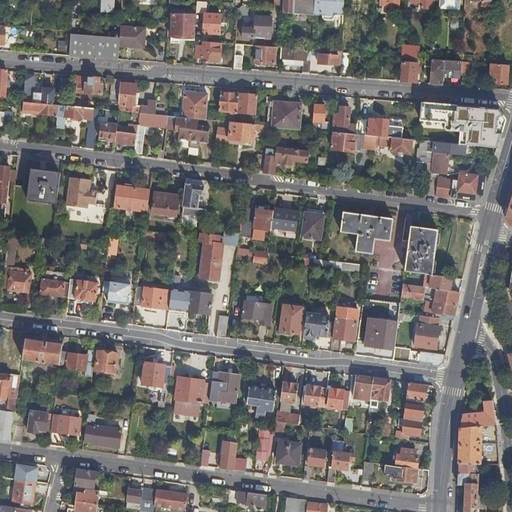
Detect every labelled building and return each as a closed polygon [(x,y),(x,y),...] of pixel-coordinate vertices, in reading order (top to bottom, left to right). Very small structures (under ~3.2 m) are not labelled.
[(315,0),(284,0),(283,15),(314,17),(315,0)] [(315,0),(314,17),(323,17),(322,19),(324,22),(332,22),(334,21),(335,21),(335,15),(344,15),(344,0),(315,0)] [(435,9),(435,0),(409,0),(410,2),(419,3),(419,2),(421,2),(421,8),(435,9)] [(460,10),(460,0),(439,0),(439,9),(460,10)] [(275,6),(267,5),(267,16),(280,16),(281,6),(275,6)] [(204,33),(220,34),(221,15),(205,14),(204,33)] [(195,38),(196,15),(172,15),(172,37),(195,38)] [(271,37),(272,18),(255,17),(255,28),(243,28),(243,38),(254,39),(254,36),(271,37)] [(71,27),(69,56),(118,60),(119,46),(119,44),(120,38),(76,35),(76,27),(71,27)] [(120,27),(120,38),(119,44),(131,44),(131,47),(145,48),(146,29),(120,27)] [(219,60),(220,44),(203,43),(203,47),(196,46),(195,58),(219,60)] [(276,48),(257,46),(255,63),(274,65),(276,48)] [(303,61),(303,74),(310,75),(310,66),(312,51),(307,51),(307,50),(282,48),(281,55),(284,55),(283,64),(296,66),(297,60),(303,61)] [(342,53),(313,50),(312,50),(312,51),(310,66),(318,67),(319,64),(341,66),(342,53)] [(402,50),(402,57),(415,58),(416,51),(402,50)] [(235,55),(234,69),(242,69),(243,56),(235,55)] [(431,74),(430,84),(443,85),(444,70),(444,67),(454,68),(454,71),(454,78),(461,79),(461,74),(462,61),(438,60),(431,59),(431,74)] [(469,62),(462,61),(461,74),(468,75),(469,62)] [(418,64),(401,62),(400,82),(417,83),(418,64)] [(508,65),(491,64),(491,75),(494,75),(493,81),(499,81),(499,84),(507,84),(508,65)] [(36,75),(26,75),(24,102),(54,105),(55,89),(44,88),(44,93),(35,92),(36,75)] [(100,79),(76,77),(75,84),(77,84),(77,93),(102,95),(102,85),(100,85),(100,79)] [(121,80),(111,80),(109,104),(119,106),(121,84),(121,80)] [(121,84),(119,106),(119,111),(131,112),(139,113),(164,116),(164,109),(156,108),(157,102),(148,101),(147,107),(138,106),(138,98),(135,98),(136,85),(121,84)] [(185,96),(183,118),(198,119),(206,120),(208,94),(197,93),(196,93),(196,97),(185,96)] [(239,94),(220,93),(219,111),(228,111),(229,112),(232,114),(237,114),(238,113),(239,94)] [(257,96),(239,94),(238,113),(256,115),(257,96)] [(99,101),(85,100),(84,108),(98,109),(99,101)] [(23,114),(57,117),(59,106),(54,105),(24,102),(16,101),(16,106),(23,106),(23,114)] [(269,102),(267,126),(269,126),(300,129),(302,104),(269,102)] [(325,106),(314,105),(312,130),(321,131),(322,122),(324,122),(325,106)] [(89,125),(86,149),(94,150),(99,109),(98,109),(84,108),(79,108),(73,107),(59,106),(57,117),(56,127),(65,128),(66,118),(83,120),(84,117),(88,117),(87,120),(91,120),(91,125),(89,125)] [(355,134),(356,125),(348,125),(350,108),(340,107),(340,115),(334,115),(334,126),(335,126),(341,126),(340,133),(355,134)] [(2,135),(10,136),(13,113),(5,112),(2,135)] [(169,116),(164,116),(139,113),(139,117),(138,125),(135,145),(134,153),(142,154),(144,136),(143,134),(148,134),(149,126),(167,128),(169,117),(169,116)] [(183,118),(169,117),(167,128),(167,130),(179,132),(178,139),(189,141),(189,147),(200,149),(201,142),(208,143),(210,125),(198,124),(198,119),(183,118)] [(369,119),(357,118),(356,125),(355,134),(361,135),(364,136),(365,136),(366,128),(368,128),(369,119)] [(377,120),(369,119),(368,128),(366,128),(365,136),(377,137),(380,137),(402,139),(403,121),(392,121),(377,120)] [(227,122),(218,121),(217,130),(226,131),(227,122)] [(255,125),(237,123),(231,122),(229,140),(253,143),(255,130),(268,132),(269,126),(267,126),(255,125)] [(330,123),(324,122),(322,122),(321,131),(329,132),(330,123)] [(117,127),(117,124),(107,123),(107,125),(101,124),(99,141),(115,143),(117,127)] [(487,133),(488,127),(463,124),(462,131),(469,132),(468,140),(490,142),(490,133),(487,133)] [(129,129),(117,127),(115,143),(135,145),(138,125),(134,125),(134,130),(133,134),(128,133),(129,130),(129,129)] [(431,126),(421,125),(419,141),(423,141),(427,141),(430,141),(431,126)] [(334,132),(332,149),(354,152),(355,143),(360,144),(361,135),(355,134),(340,133),(334,132)] [(377,137),(365,136),(364,136),(362,150),(375,151),(376,145),(377,137)] [(413,140),(402,139),(380,137),(380,146),(391,147),(391,152),(411,155),(413,140)] [(450,144),(435,142),(432,173),(438,174),(447,175),(449,153),(458,154),(458,150),(459,146),(450,145),(450,144)] [(484,153),(484,147),(458,144),(459,146),(458,150),(484,153)] [(308,163),(310,149),(299,148),(299,151),(277,148),(277,151),(266,150),(265,156),(263,170),(263,173),(274,174),(276,163),(291,165),(292,161),(308,163)] [(425,163),(427,150),(418,149),(417,162),(425,163)] [(256,169),(263,170),(265,156),(258,155),(256,169)] [(15,182),(17,170),(10,170),(10,167),(0,165),(0,202),(6,203),(7,187),(8,181),(15,182)] [(57,203),(60,174),(31,170),(27,195),(27,199),(42,202),(57,203)] [(435,196),(456,199),(457,192),(476,194),(478,176),(467,174),(467,171),(463,171),(462,173),(459,173),(459,181),(438,178),(435,196)] [(435,196),(438,178),(438,174),(432,173),(424,172),(422,194),(435,196)] [(90,188),(91,178),(70,175),(67,204),(88,206),(88,202),(95,202),(97,189),(90,188)] [(190,179),(186,178),(182,215),(190,216),(190,218),(198,219),(206,220),(207,209),(198,208),(200,195),(203,196),(204,186),(189,184),(190,179)] [(124,188),(116,186),(113,209),(124,210),(124,209),(147,212),(150,190),(137,188),(137,189),(134,189),(135,185),(125,183),(124,188)] [(177,216),(180,196),(155,193),(152,213),(177,216)] [(240,233),(239,237),(264,240),(265,230),(271,231),(272,228),(274,212),(243,208),(240,233)] [(274,212),(272,228),(286,230),(297,231),(299,216),(287,214),(287,210),(274,209),(274,212)] [(390,241),(393,219),(344,212),(341,232),(359,234),(356,251),(373,254),(376,239),(390,241)] [(311,217),(305,217),(302,238),(321,240),(324,216),(312,214),(311,217)] [(182,215),(180,225),(197,227),(198,219),(190,218),(190,216),(182,215)] [(410,226),(405,271),(432,275),(437,230),(410,226)] [(285,237),(296,238),(297,231),(286,230),(285,237)] [(144,231),(143,238),(168,241),(169,235),(144,231)] [(198,233),(197,241),(204,242),(201,270),(200,278),(218,280),(218,278),(223,244),(238,246),(239,237),(240,233),(224,231),(223,237),(198,233)] [(17,235),(9,234),(8,244),(16,245),(17,235)] [(43,238),(43,239),(43,242),(42,246),(51,247),(52,240),(43,238)] [(109,238),(108,248),(108,254),(115,255),(117,239),(109,238)] [(41,254),(42,246),(43,242),(36,241),(35,253),(41,254)] [(16,245),(8,244),(2,289),(8,289),(8,290),(29,293),(31,274),(28,273),(28,269),(13,267),(16,245)] [(256,251),(238,248),(237,254),(255,257),(256,251)] [(267,252),(256,251),(255,257),(254,261),(266,263),(267,252)] [(39,266),(41,254),(35,253),(33,265),(39,266)] [(314,259),(304,257),(303,266),(313,268),(313,265),(314,259)] [(324,260),(314,259),(313,265),(341,269),(342,263),(324,260)] [(342,263),(341,269),(358,271),(359,265),(342,263)] [(432,275),(430,288),(450,291),(452,278),(432,275)] [(112,282),(104,282),(102,294),(109,295),(108,302),(128,304),(131,279),(113,277),(112,282)] [(68,298),(70,283),(43,279),(40,294),(68,298)] [(98,283),(71,279),(70,283),(68,298),(76,299),(76,302),(82,303),(82,300),(95,302),(98,283)] [(403,284),(401,297),(427,301),(457,305),(459,292),(450,291),(430,288),(403,284)] [(145,288),(137,287),(135,305),(142,306),(145,288)] [(171,291),(145,288),(142,306),(169,310),(169,309),(171,291)] [(172,289),(171,291),(169,309),(180,310),(188,311),(188,312),(191,292),(190,292),(172,289)] [(212,294),(191,292),(188,312),(210,314),(212,294)] [(269,325),(272,305),(245,301),(243,317),(260,319),(260,324),(269,325)] [(457,305),(427,301),(425,311),(432,313),(454,315),(457,305)] [(333,337),(333,339),(354,341),(355,337),(358,308),(337,306),(334,322),(334,328),(333,337)] [(306,316),(304,336),(315,338),(315,335),(333,337),(334,328),(334,322),(329,322),(330,316),(307,313),(306,316)] [(279,333),(300,335),(302,318),(281,315),(281,320),(280,320),(278,330),(279,330),(279,333)] [(226,338),(229,317),(219,316),(216,337),(226,338)] [(431,317),(420,316),(419,324),(418,324),(415,347),(436,349),(439,327),(438,327),(440,318),(431,317)] [(379,348),(395,350),(395,349),(398,322),(369,318),(365,342),(364,346),(379,348)] [(63,345),(26,340),(23,360),(54,364),(53,372),(59,373),(60,364),(62,351),(63,345)] [(394,354),(393,360),(414,363),(438,366),(444,362),(445,356),(395,349),(395,350),(394,354)] [(88,355),(62,351),(60,364),(66,365),(65,378),(74,379),(74,376),(77,377),(79,370),(86,371),(88,355)] [(119,354),(98,351),(96,371),(116,374),(119,354)] [(158,406),(167,408),(170,381),(164,380),(166,365),(145,363),(143,384),(161,387),(158,406)] [(0,410),(0,439),(12,441),(19,397),(20,388),(19,388),(21,375),(0,372),(0,398),(6,399),(6,398),(9,398),(7,411),(0,410)] [(214,372),(213,384),(217,385),(216,389),(218,389),(216,401),(237,404),(241,375),(214,372)] [(374,379),(357,376),(355,398),(371,400),(374,379)] [(202,401),(210,402),(213,385),(205,384),(205,381),(180,377),(176,400),(202,403),(202,401)] [(374,379),(371,400),(370,409),(378,409),(379,401),(388,402),(391,381),(374,379)] [(280,412),(277,412),(276,422),(285,423),(300,425),(301,416),(290,414),(292,403),(296,403),(298,385),(284,382),(280,412)] [(425,401),(427,386),(410,383),(408,399),(425,401)] [(308,387),(305,387),(302,403),(305,404),(305,405),(325,407),(328,389),(308,386),(308,387)] [(277,391),(250,387),(247,404),(259,406),(258,412),(267,413),(267,410),(274,411),(277,391)] [(35,390),(20,388),(19,397),(34,399),(35,390)] [(328,389),(325,407),(348,410),(351,392),(328,389)] [(405,420),(422,422),(425,401),(408,399),(405,420)] [(460,428),(496,424),(492,400),(484,401),(484,411),(463,414),(460,428)] [(38,430),(46,431),(47,423),(53,423),(53,416),(54,414),(48,414),(49,407),(41,406),(40,413),(31,412),(28,431),(38,433),(38,430)] [(15,425),(25,427),(26,415),(17,414),(15,425)] [(53,423),(52,431),(78,435),(81,419),(53,416),(53,423)] [(347,418),(345,432),(353,433),(355,419),(347,418)] [(420,437),(422,422),(405,420),(400,419),(399,426),(404,427),(403,432),(403,435),(410,436),(420,437)] [(285,423),(276,422),(275,430),(274,436),(283,437),(285,423)] [(476,464),(499,464),(498,445),(496,424),(460,428),(459,463),(476,464)] [(15,425),(13,441),(22,442),(25,427),(15,425)] [(86,427),(84,442),(93,443),(93,444),(120,448),(122,430),(96,426),(95,428),(86,427)] [(257,460),(270,462),(274,436),(275,430),(261,428),(257,460)] [(390,438),(410,441),(410,436),(403,435),(403,432),(391,430),(391,431),(390,438)] [(301,446),(281,443),(278,461),(299,464),(301,446)] [(327,451),(311,449),(309,466),(325,468),(327,451)] [(415,470),(418,470),(420,459),(416,458),(417,452),(398,450),(396,467),(397,467),(415,470)] [(210,453),(203,451),(201,466),(208,467),(210,453)] [(336,468),(336,469),(349,470),(350,454),(338,452),(336,468)] [(221,468),(221,469),(234,471),(235,459),(222,457),(222,461),(220,460),(219,468),(221,468)] [(235,459),(234,471),(246,472),(247,460),(236,458),(235,459)] [(365,463),(363,481),(371,482),(374,464),(365,463)] [(476,511),(478,470),(476,470),(476,464),(459,463),(459,484),(464,485),(464,499),(463,511),(476,511)] [(16,480),(36,483),(39,467),(18,465),(16,480)] [(416,483),(417,475),(415,474),(415,470),(397,467),(397,472),(395,471),(394,480),(416,483)] [(330,468),(328,483),(335,484),(337,475),(335,469),(336,469),(336,468),(330,468)] [(97,472),(78,470),(76,486),(94,488),(97,472)] [(33,505),(36,483),(16,480),(13,502),(33,505)] [(131,489),(128,509),(140,511),(143,488),(131,486),(131,489)] [(78,493),(77,502),(98,505),(99,493),(95,492),(95,490),(74,487),(73,493),(78,493)] [(148,511),(153,511),(154,506),(156,490),(143,488),(140,511),(148,511)] [(99,493),(98,505),(105,506),(107,492),(95,490),(95,492),(99,493)] [(154,506),(186,511),(187,503),(188,495),(156,490),(154,506)] [(239,491),(231,490),(229,501),(238,503),(239,491)] [(239,491),(238,503),(265,507),(267,495),(239,491)] [(287,498),(285,511),(298,511),(300,500),(287,498)] [(67,511),(96,511),(98,505),(77,502),(76,510),(68,509),(67,511)] [(326,511),(327,505),(309,503),(307,511),(326,511)]
